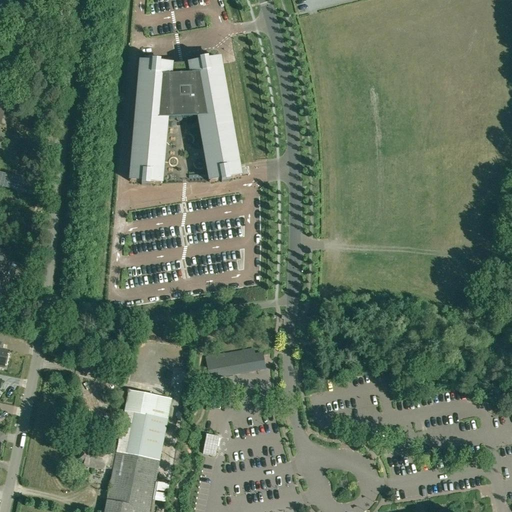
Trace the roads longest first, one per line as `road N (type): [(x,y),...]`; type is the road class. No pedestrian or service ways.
road 1 (residential): [(4,511),(43,338),(71,21)]
road 2 (unclassified): [(265,0),(295,153),(292,300),(171,316)]
